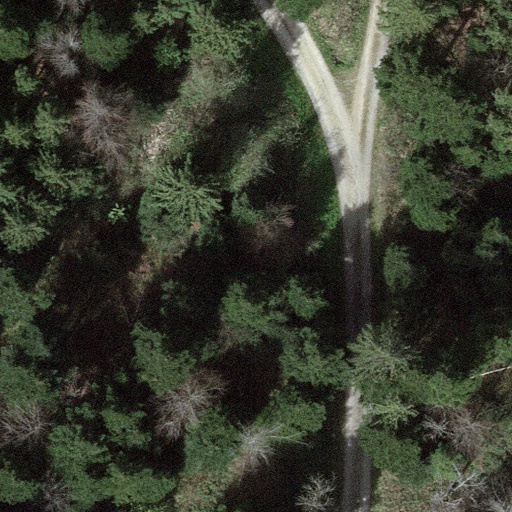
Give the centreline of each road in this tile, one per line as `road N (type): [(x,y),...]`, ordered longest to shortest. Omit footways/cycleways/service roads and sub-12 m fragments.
road 1 (track): [(360,189),(376,433),(370,511)]
road 2 (track): [(360,189),(320,51),(279,0)]
road 3 (track): [(374,0),(360,189)]
